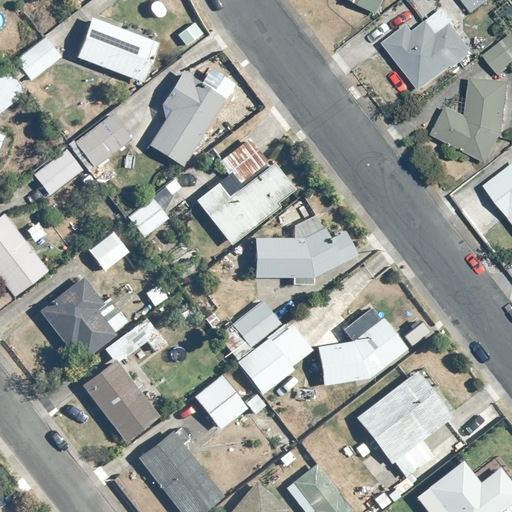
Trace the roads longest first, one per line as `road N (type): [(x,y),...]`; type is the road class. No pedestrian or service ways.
road 1 (residential): [(243,0),(511,348)]
road 2 (residential): [(0,402),(85,511)]
